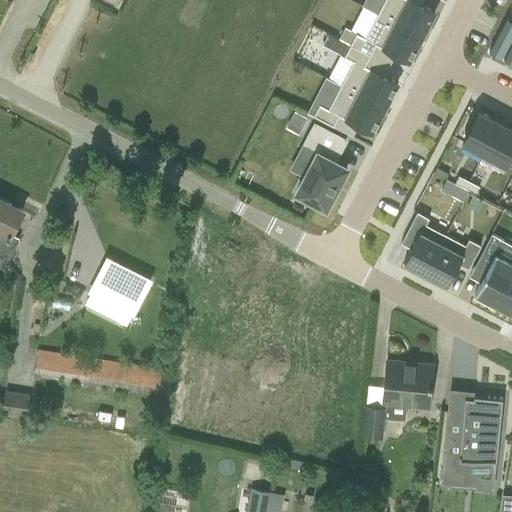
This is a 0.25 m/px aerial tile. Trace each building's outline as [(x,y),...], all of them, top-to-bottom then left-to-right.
[(412,0),(386,0),(379,14),(423,37),(436,13),(412,0)] [(423,37),(379,14),(367,38),(358,33),(352,45),(372,56),(377,45),(410,62),(423,37)] [(511,22),(507,20),(507,18),(506,18),(488,51),(489,52),(491,51),(499,55),(500,57),(501,58),(511,36),(511,22)] [(328,33),(322,45),(331,50),(337,38),(328,33)] [(511,41),(503,59),(504,59),(506,58),(511,61),(511,41)] [(372,56),(352,45),(346,57),(354,62),(342,85),(386,108),(399,84),(366,66),(372,56)] [(386,108),(342,85),(330,109),(321,104),(315,116),(335,127),(340,116),(374,133),(386,108)] [(306,118),(295,112),(287,127),(298,133),(306,118)] [(464,141),(484,152),(500,123),(479,112),(464,141)] [(326,207),(347,167),(335,160),(346,139),(315,123),(303,145),(317,153),(297,192),(326,207)] [(511,128),(500,123),(484,152),(505,163),(511,149),(511,128)] [(455,183),(465,188),(469,181),(459,175),(455,183)] [(480,187),(469,181),(465,188),(476,194),(480,187)] [(460,186),(454,197),(463,201),(468,191),(460,186)] [(467,206),(478,212),(483,201),(472,196),(467,206)] [(10,234),(23,210),(0,198),(0,262),(4,265),(18,239),(10,234)] [(424,272),(445,233),(425,223),(428,217),(416,210),(400,243),(410,248),(403,261),(424,272)] [(445,233),(424,272),(446,284),(457,262),(467,268),(480,244),(468,237),(465,244),(445,233)] [(494,303),(496,304),(511,273),(511,261),(496,254),(500,246),(489,240),(475,267),(485,272),(475,293),(477,294),(475,297),(493,306),(494,303)] [(150,280),(107,259),(90,292),(133,314),(150,280)] [(511,273),(496,304),(511,312),(511,273)] [(310,305),(335,313),(342,289),(318,281),(310,305)] [(27,364),(34,365),(33,375),(164,397),(168,370),(37,349),(37,350),(30,348),(27,364)] [(429,406),(433,364),(387,360),(382,408),(367,406),(364,436),(381,437),(383,418),(405,420),(407,404),(429,406)] [(446,417),(439,486),(463,488),(465,466),(495,469),(501,405),(472,402),(472,404),(463,404),(462,418),(446,417)] [(267,511),(272,491),(250,487),(245,511),(267,511)] [(365,511),(366,511),(381,511),(386,504),(371,497),(365,511)]
